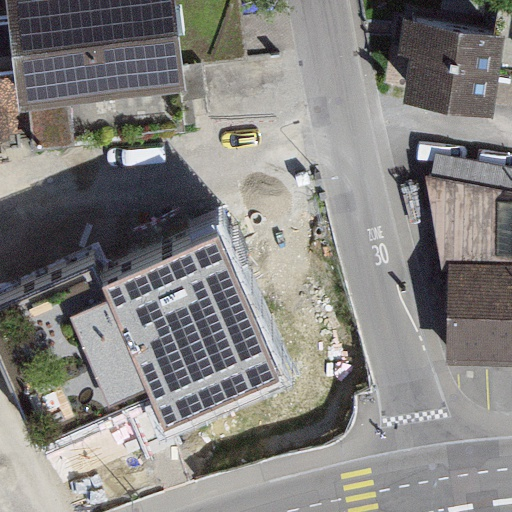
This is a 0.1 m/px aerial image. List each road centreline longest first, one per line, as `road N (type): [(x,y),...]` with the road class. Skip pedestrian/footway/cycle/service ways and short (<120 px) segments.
road 1 (residential): [(443,480),(344,139)]
road 2 (residential): [(511,134),(395,120),(344,139)]
road 3 (tertiary): [(443,480),(294,511)]
road 4 (residential): [(344,139),(320,0)]
